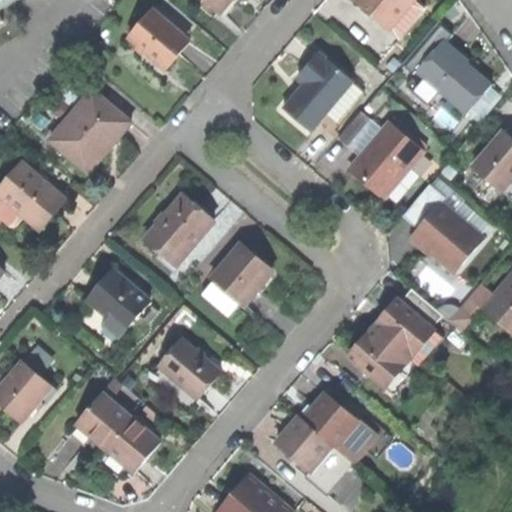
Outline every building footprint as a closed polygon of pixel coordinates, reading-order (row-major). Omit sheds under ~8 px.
[(0,0),(0,23),(4,21),(0,13),(0,5),(11,0),(0,0)] [(231,0),(205,0),(220,13),(231,0)] [(358,0),(357,2),(387,28),(411,0),(358,0)] [(130,36),(164,65),(175,53),(187,39),(153,10),(130,36)] [(418,70),(466,110),(489,83),(465,63),(441,42),(418,70)] [(296,116),(310,129),(325,111),(351,81),(352,79),(318,50),(297,75),(304,81),(283,106),(296,116)] [(362,90),(351,81),(325,111),(336,120),(362,90)] [(481,124),(505,93),(494,84),(469,114),(481,124)] [(56,141),(90,171),(108,150),(132,122),(117,110),(113,115),(93,98),(56,141)] [(337,136),(347,143),(369,116),(360,108),(337,136)] [(347,143),(361,155),(384,128),(369,116),(347,143)] [(363,180),(382,196),(385,193),(408,166),(423,148),(390,120),(384,128),(361,155),(350,169),(363,180)] [(471,164),(501,188),(511,175),(511,139),(500,129),(471,164)] [(0,192),(0,193),(41,228),(52,215),(66,199),(24,164),(0,192)] [(417,174),(408,166),(385,193),(394,201),(417,174)] [(436,177),(429,182),(451,200),(462,218),(480,232),(488,223),(436,177)] [(404,213),(419,227),(442,201),(462,218),(451,200),(429,182),(404,213)] [(147,236),(181,266),(216,226),(182,196),(163,218),(147,236)] [(429,248),(456,270),(484,236),(480,232),(462,218),(442,201),(419,227),(413,234),(429,248)] [(213,277),(244,305),(271,274),(256,261),(240,246),(213,277)] [(88,296),(123,326),(146,299),(111,269),(99,283),(88,296)] [(511,270),(483,305),(511,329),(511,270)] [(410,289),(400,302),(430,325),(440,313),(410,289)] [(381,318),(373,327),(406,354),(430,325),(400,302),(391,314),(387,310),(381,318)] [(447,320),(460,331),(470,318),(457,307),(447,320)] [(441,334),(430,325),(406,354),(417,363),(441,334)] [(353,358),(383,383),(406,354),(373,327),(366,336),(360,343),(363,346),(353,358)] [(159,365),(197,398),(207,386),(220,371),(182,338),(159,365)] [(0,403),(7,410),(23,423),(53,389),(24,363),(0,390),(0,403)] [(316,404),(304,418),(334,444),(336,446),(360,418),(327,391),(316,404)] [(89,436),(105,448),(130,417),(101,393),(76,424),(89,436)] [(279,441),(312,470),(334,444),(304,418),(301,415),(290,428),(279,441)] [(105,448),(135,473),(148,457),(160,442),(130,417),(105,448)] [(380,436),(360,418),(336,446),(357,463),(380,436)] [(293,511),(248,474),(231,495),(216,511),(293,511)]
